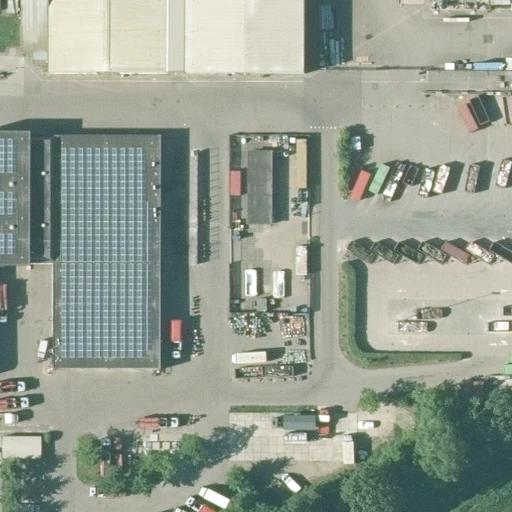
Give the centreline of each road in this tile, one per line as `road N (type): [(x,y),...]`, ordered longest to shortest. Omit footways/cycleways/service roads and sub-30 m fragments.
road 1 (unknown): [(328,116),(476,127),(497,153),(511,198)]
road 2 (unknown): [(68,394),(20,373),(1,289)]
